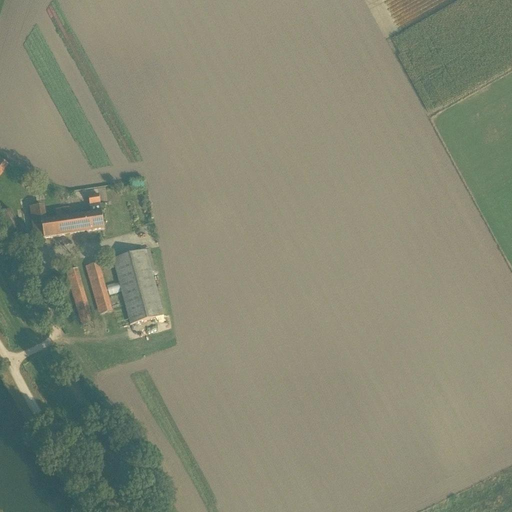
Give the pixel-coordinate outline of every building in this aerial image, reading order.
[(0,177),(9,166),(0,159),(0,177)] [(36,241),(44,239),(55,238),(104,230),(103,220),(99,195),(89,197),(91,214),(72,217),(72,215),(71,215),(70,209),(56,211),(57,219),(45,221),(43,206),(31,208),(36,241)] [(12,237),(22,231),(11,210),(0,216),(12,237)] [(131,326),(164,317),(146,251),(114,260),(131,326)] [(100,316),(111,313),(98,264),(86,267),(100,316)] [(83,326),(92,324),(77,270),(67,272),(83,326)] [(48,289),(63,284),(60,274),(45,279),(48,289)]
